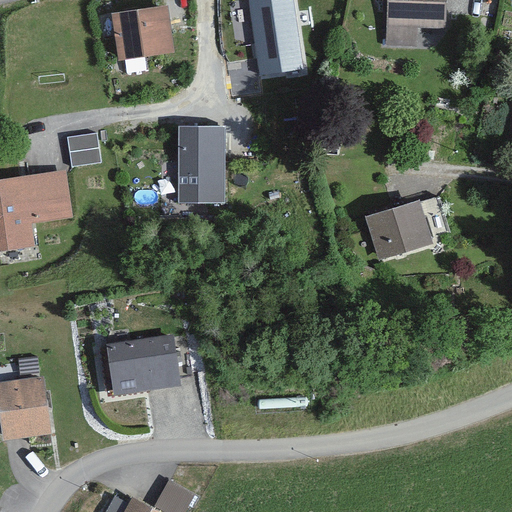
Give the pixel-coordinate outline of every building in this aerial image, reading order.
[(300,64),(290,0),(252,0),(263,69),(300,64)] [(444,29),(445,0),(389,0),(388,46),(417,46),(417,29),(444,29)] [(172,54),(165,7),(113,15),(120,62),(172,54)] [(222,125),(181,125),(181,197),(222,197),(222,125)] [(72,166),(103,163),(99,130),(69,134),(72,166)] [(71,217),(63,171),(0,181),(0,250),(34,245),(31,224),(71,217)] [(436,246),(423,202),(368,218),(381,262),(436,246)] [(178,382),(172,334),(112,341),(117,389),(178,382)] [(53,433),(44,375),(0,382),(0,413),(4,441),(53,433)] [(184,511),(194,497),(168,482),(154,506),(135,495),(125,511),(184,511)]
